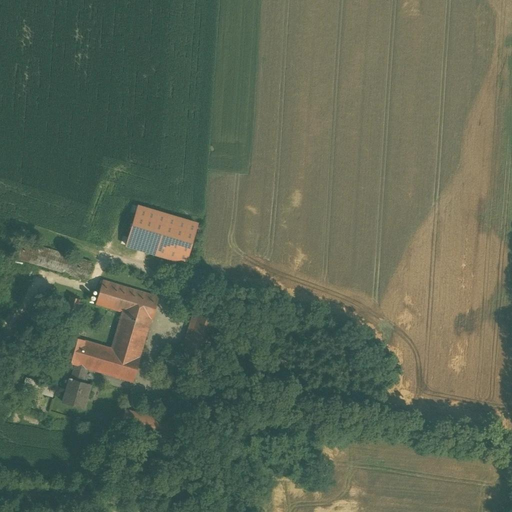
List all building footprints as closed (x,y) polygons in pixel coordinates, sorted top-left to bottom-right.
[(197,222),(138,206),(127,245),(185,262),(197,222)] [(92,263),(22,242),(17,259),(87,280),(92,263)] [(194,283),(170,289),(173,300),(197,294),(194,283)] [(122,313),(111,349),(70,337),(62,362),(76,366),(86,369),(133,383),(140,358),(150,322),(151,322),(157,301),(103,285),(97,306),(122,313)] [(81,301),(70,298),(65,312),(76,315),(81,301)] [(199,308),(186,351),(205,357),(218,314),(199,308)] [(76,366),(72,380),(70,379),(63,403),(83,409),(90,386),(82,383),(86,369),(76,366)] [(191,370),(165,367),(164,379),(189,382),(191,370)] [(55,388),(26,379),(23,389),(52,397),(55,388)] [(170,429),(124,415),(120,429),(166,443),(170,429)]
